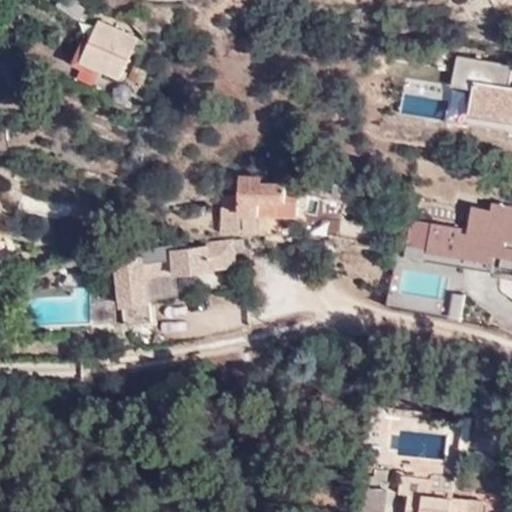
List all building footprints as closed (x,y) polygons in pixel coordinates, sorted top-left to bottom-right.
[(139,39),(100,18),(70,71),(87,81),(94,70),(118,81),(139,39)] [(511,91),(508,91),(511,63),(455,57),(451,90),(472,92),(469,125),(511,130),(511,91)] [(233,171),(233,188),(234,210),(294,207),(294,187),(282,187),(281,176),(253,177),(252,169),(233,171)] [(357,176),(338,175),(337,197),(356,197),(357,176)] [(234,210),(233,188),(215,189),(216,210),(234,210)] [(425,249),(495,262),(496,256),(511,258),(511,203),(490,200),(488,208),(470,205),(465,226),(430,221),(425,245),(425,249)] [(234,210),(216,210),(217,229),(234,228),(234,210)] [(425,245),(430,221),(414,218),(409,242),(425,245)] [(185,240),(173,241),(176,269),(232,262),(231,246),(238,246),(237,233),(207,237),(200,244),(187,245),(185,240)] [(167,264),(164,239),(110,245),(90,246),(90,269),(167,264)] [(493,272),(495,262),(425,249),(423,260),(493,272)] [(161,316),(159,298),(128,302),(130,320),(161,316)] [(116,301),(100,302),(102,324),(118,323),(116,301)] [(511,443),(511,419),(501,417),(498,440),(511,443)] [(437,470),(404,465),(401,485),(411,486),(407,511),(469,511),(473,493),(455,491),(457,484),(436,480),(437,470)] [(388,511),(392,485),(363,481),(359,511),(388,511)]
